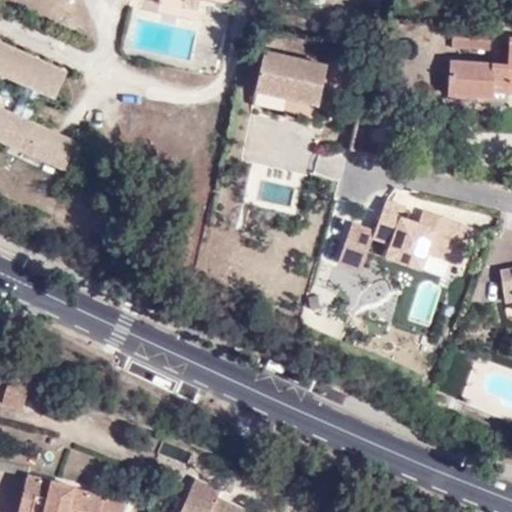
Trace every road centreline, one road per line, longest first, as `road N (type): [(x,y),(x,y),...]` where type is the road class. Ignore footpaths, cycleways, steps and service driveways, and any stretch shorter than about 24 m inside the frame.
road 1 (primary): [(0,273),(511,499)]
road 2 (residential): [(365,168),(511,198)]
